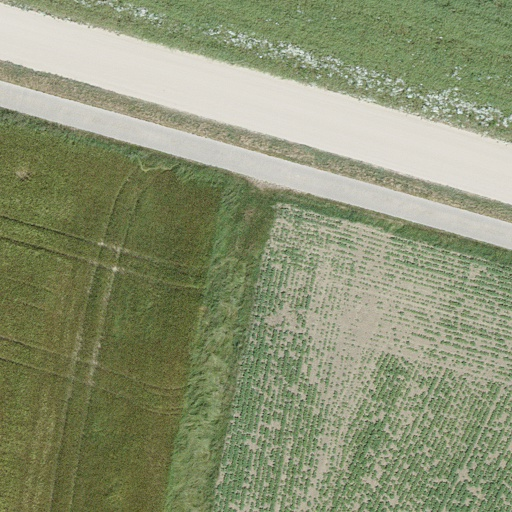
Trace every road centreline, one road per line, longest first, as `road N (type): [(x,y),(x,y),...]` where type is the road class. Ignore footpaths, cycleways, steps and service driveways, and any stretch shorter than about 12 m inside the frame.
road 1 (track): [(0,89),(511,240)]
road 2 (unknown): [(0,58),(511,205)]
